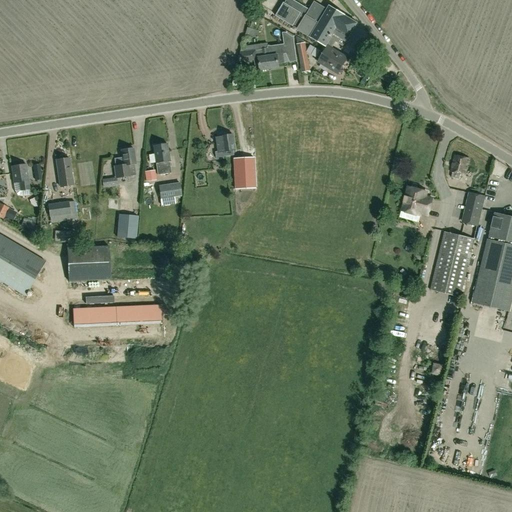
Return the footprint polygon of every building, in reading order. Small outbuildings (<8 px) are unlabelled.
[(328,46),(332,48),(336,42),(343,46),(346,42),(357,23),(329,6),(327,10),(314,2),(310,10),(293,0),(285,0),(284,3),(283,2),(275,15),(292,25),(293,24),(298,27),(297,29),(312,38),(327,47),(328,46)] [(270,22),(252,12),(251,16),(253,17),(249,29),(247,28),(245,34),(257,38),(259,31),(256,30),(258,20),(268,25),(270,22)] [(274,25),(273,28),(278,31),(279,45),(271,46),(268,45),(268,43),(247,46),(243,45),(241,51),(246,52),(247,62),(257,60),(257,59),(259,59),(260,70),(279,68),(278,64),(290,62),(291,72),(298,71),(293,37),(274,25)] [(310,71),(305,43),(297,38),(296,38),(297,44),(296,44),(302,73),(310,71)] [(328,46),(327,47),(318,63),(338,74),(347,58),(332,48),(328,46)] [(217,152),(219,152),(220,157),(232,155),(232,150),(234,149),(232,135),(215,137),(217,152)] [(153,146),(155,163),(157,175),(171,173),(167,144),(153,146)] [(135,164),(133,149),(121,151),(123,166),(135,164)] [(451,171),(452,172),(451,178),(459,180),(460,173),(465,175),(469,158),(454,155),(451,171)] [(73,185),(69,158),(56,160),(60,187),(73,185)] [(255,188),(253,158),(233,159),(235,189),(255,188)] [(13,183),(18,182),(20,191),(29,190),(25,164),(11,166),(13,183)] [(33,165),(34,174),(41,173),(40,165),(33,165)] [(180,183),(158,186),(160,199),(182,196),(180,183)] [(408,188),(402,212),(411,215),(411,214),(419,216),(419,215),(429,217),(434,198),(427,196),(427,194),(408,188)] [(470,193),(462,223),(477,226),(484,197),(470,193)] [(69,202),(49,205),(50,217),(70,214),(69,202)] [(0,218),(3,220),(8,208),(0,203),(0,218)] [(438,225),(440,215),(432,213),(430,223),(438,225)] [(472,303),(509,312),(511,298),(511,217),(494,213),(488,239),(487,239),(472,303)] [(136,239),(138,217),(118,215),(116,237),(136,239)] [(430,290),(452,296),(450,304),(457,306),(459,297),(460,298),(474,239),(444,231),(430,290)] [(0,288),(21,301),(45,262),(0,234),(0,288)] [(378,243),(374,263),(393,267),(397,247),(378,243)] [(68,282),(110,280),(110,272),(125,272),(124,245),(66,248),(68,282)] [(395,298),(419,304),(427,274),(403,268),(395,298)] [(162,319),(161,305),(72,309),(73,323),(162,319)] [(396,319),(400,319),(399,325),(408,326),(409,314),(396,313),(396,319)] [(393,441),(398,435),(391,429),(386,435),(393,441)]
